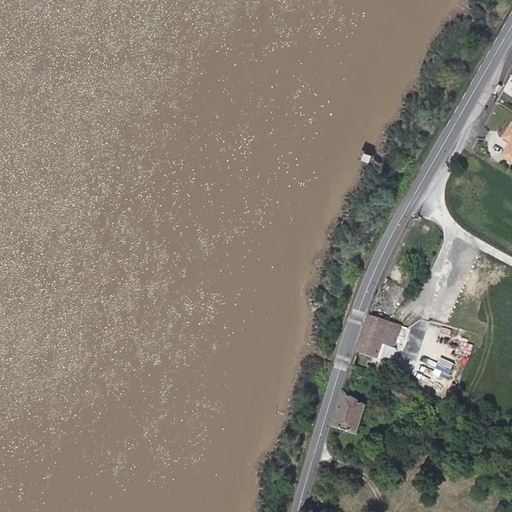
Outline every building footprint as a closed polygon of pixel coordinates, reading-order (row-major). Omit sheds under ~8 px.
[(511,127),(511,128),(503,143),(510,147),(503,160),(511,165),(511,127)] [(390,320),(370,313),(358,350),(390,361),(395,345),(401,325),(390,321),(390,320)] [(411,328),(401,325),(395,345),(404,349),(411,328)] [(458,369),(460,363),(445,359),(442,370),(454,374),(456,369),(458,369)] [(400,398),(407,387),(397,382),(391,393),(400,398)] [(410,404),(416,393),(407,387),(400,398),(410,404)] [(345,392),(334,426),(358,433),(367,405),(345,392)] [(426,399),(416,393),(410,404),(420,409),(426,399)]
